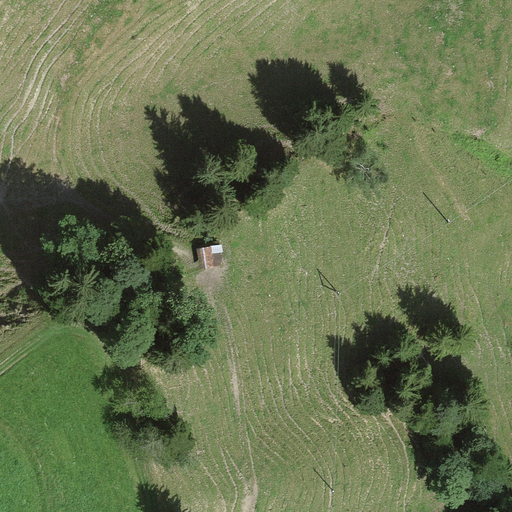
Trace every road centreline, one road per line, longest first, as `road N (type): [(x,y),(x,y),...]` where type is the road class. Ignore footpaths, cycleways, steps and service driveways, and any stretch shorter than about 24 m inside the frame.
road 1 (track): [(249,511),(220,306),(178,243),(109,219),(61,176),(56,127),(72,70)]
road 2 (track): [(0,367),(51,331),(72,327),(102,342),(149,511)]
